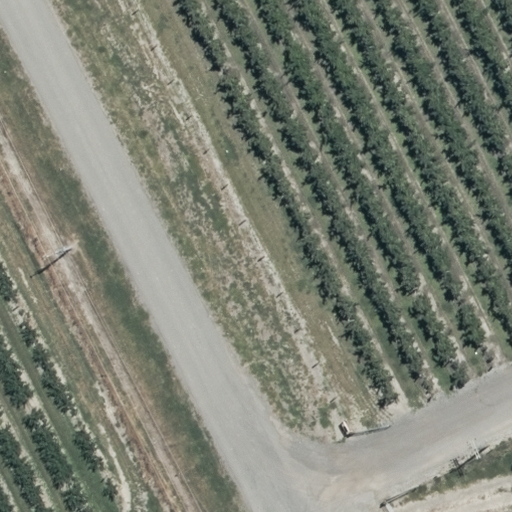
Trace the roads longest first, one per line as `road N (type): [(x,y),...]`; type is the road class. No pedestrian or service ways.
road 1 (unclassified): [(275,511),(11,0)]
road 2 (unknown): [(322,511),(511,413)]
